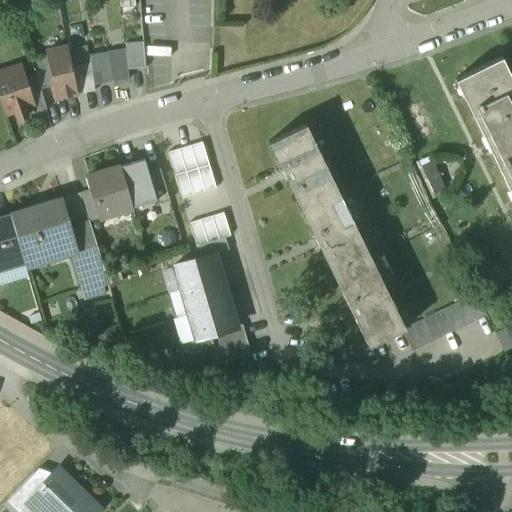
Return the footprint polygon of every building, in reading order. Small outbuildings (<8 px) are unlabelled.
[(143,43),(125,44),(125,50),(128,70),(145,68),(143,43)] [(67,48),(46,53),(47,57),(53,87),(55,99),(77,94),(67,48)] [(125,50),(108,53),(113,82),(129,80),(128,70),(125,50)] [(108,53),(89,56),(90,63),(94,85),(113,82),(108,53)] [(47,57),(31,60),(36,77),(40,90),(53,87),(47,57)] [(511,80),(501,58),(456,79),(511,194),(511,80)] [(90,63),(72,67),(77,94),(95,91),(94,85),(90,63)] [(17,84),(12,68),(0,71),(0,101),(5,116),(15,113),(17,120),(27,116),(25,110),(32,107),(34,107),(26,81),(17,84)] [(36,77),(26,80),(26,81),(34,107),(32,107),(35,114),(46,111),(40,90),(36,77)] [(305,125),(268,143),(301,210),(337,192),(305,125)] [(197,169),(208,166),(202,143),(190,146),(197,169)] [(186,173),(197,169),(190,146),(179,150),(186,173)] [(174,176),(186,173),(179,150),(167,153),(174,176)] [(120,167),(132,209),(157,202),(148,173),(144,159),(120,167)] [(433,162),(420,168),(434,197),(446,191),(433,162)] [(204,192),(215,189),(208,166),(197,169),(204,192)] [(120,167),(88,176),(92,190),(101,219),(132,209),(120,167)] [(192,196),(204,192),(197,169),(186,173),(192,196)] [(159,170),(148,173),(158,205),(169,201),(159,170)] [(181,199),(192,196),(186,173),(174,176),(181,199)] [(101,219),(92,190),(81,194),(90,222),(101,219)] [(337,192),(301,210),(333,278),(371,260),(337,192)] [(81,194),(61,200),(69,228),(90,222),(81,194)] [(61,200),(10,215),(24,262),(26,268),(74,254),(76,253),(69,228),(61,200)] [(219,240),(230,237),(223,213),(212,217),(219,240)] [(10,215),(0,217),(0,269),(24,262),(10,215)] [(207,243),(219,240),(212,217),(200,220),(207,243)] [(196,247),(207,243),(200,220),(189,223),(196,247)] [(90,222),(69,228),(76,253),(74,254),(72,257),(81,289),(102,284),(95,255),(99,254),(90,222)] [(225,239),(198,246),(201,257),(215,254),(228,251),(225,239)] [(201,257),(173,266),(181,291),(222,278),(215,254),(201,257)] [(371,260),(333,278),(368,347),(401,331),(405,329),(371,260)] [(222,278),(181,291),(188,315),(229,303),(222,278)] [(476,294),(454,305),(465,326),(486,316),(476,294)] [(229,303),(188,315),(195,340),(216,334),(237,328),(236,327),(229,303)] [(454,305),(433,315),(443,337),(465,326),(454,305)] [(405,329),(401,331),(412,352),(443,337),(433,315),(405,329)] [(237,328),(216,334),(224,362),(251,354),(242,325),(236,327),(237,328)] [(511,325),(495,334),(504,352),(511,348),(511,325)] [(96,511),(99,509),(59,471),(45,486),(24,507),(24,508),(28,511),(96,511)] [(33,475),(7,501),(18,511),(20,511),(24,508),(24,507),(45,486),(33,475)]
